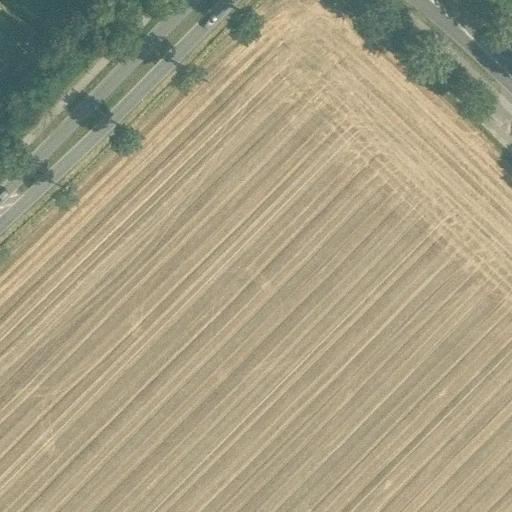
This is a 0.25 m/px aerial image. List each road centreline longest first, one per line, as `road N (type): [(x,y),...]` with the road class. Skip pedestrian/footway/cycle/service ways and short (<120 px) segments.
road 1 (secondary): [(0,226),(231,0)]
road 2 (secondary): [(189,0),(0,195)]
